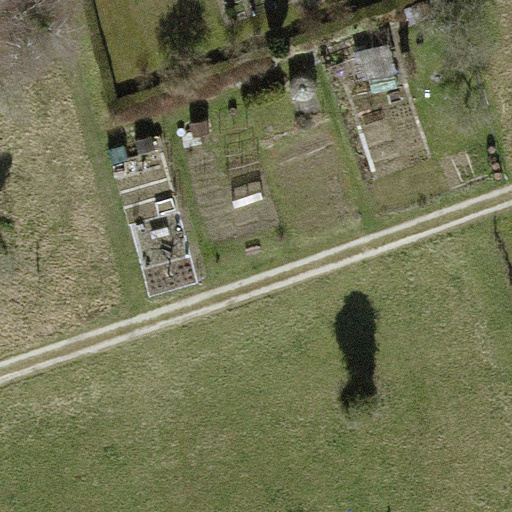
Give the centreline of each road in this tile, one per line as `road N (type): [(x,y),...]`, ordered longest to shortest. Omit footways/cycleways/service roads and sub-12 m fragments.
road 1 (track): [(511,197),(149,323)]
road 2 (track): [(149,323),(0,374)]
